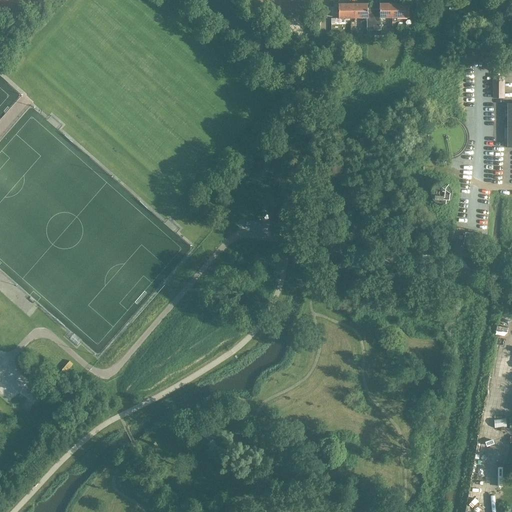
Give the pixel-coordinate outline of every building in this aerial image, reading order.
[(339,18),(350,18),(350,22),(353,22),(353,4),(338,4),(339,18)] [(367,4),(353,4),(353,22),(355,22),(355,18),(367,18),(367,4)] [(368,4),(367,4),(367,18),(367,23),(364,23),(364,33),(368,33),(368,30),(381,30),(381,18),(381,4),(380,4),(380,9),(368,10),(368,4)] [(394,4),(381,4),(381,18),(392,18),(392,22),(395,22),(394,4)] [(409,4),(394,4),(395,22),(397,22),(397,18),(409,18),(409,4)] [(506,75),(493,75),(493,97),(506,97),(506,75)] [(429,127),(427,130),(421,130),(421,132),(399,129),(398,136),(420,139),(419,141),(426,141),(427,145),(428,148),(430,152),(433,155),(436,157),(437,157),(436,162),(443,163),(449,164),(450,160),(451,160),(454,159),(457,158),(459,157),(462,155),(464,152),(466,150),(467,148),(468,146),(469,142),(469,139),(469,136),(469,133),(468,130),(466,127),(464,124),(461,122),(459,120),(456,118),(453,117),(450,117),(447,117),(445,117),(442,117),(439,118),(435,121),(433,122),(431,124),(429,127)] [(388,136),(389,126),(375,125),(374,135),(388,136)] [(445,203),(447,202),(449,201),(450,198),(450,195),(450,193),(450,191),(449,190),(448,188),(446,186),(444,185),(441,184),(439,185),(436,186),(433,188),(432,190),(431,193),(431,195),(431,198),(433,200),(435,202),(437,203),(442,204),(445,203)] [(465,233),(462,249),(473,251),(476,235),(465,233)] [(503,375),(511,375),(511,359),(504,359),(503,375)]
